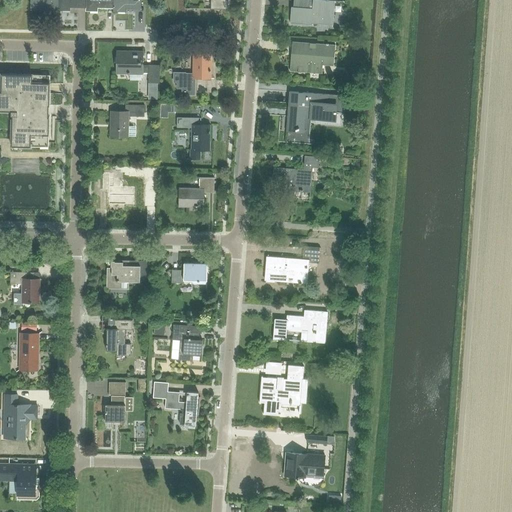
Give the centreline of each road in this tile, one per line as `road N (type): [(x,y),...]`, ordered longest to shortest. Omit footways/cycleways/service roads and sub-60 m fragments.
road 1 (residential): [(237,241),(256,0)]
road 2 (residential): [(72,462),(75,238)]
road 3 (residential): [(220,464),(237,241)]
road 4 (residential): [(75,238),(75,49)]
road 5 (residential): [(237,241),(75,238)]
road 6 (residential): [(220,464),(72,462)]
